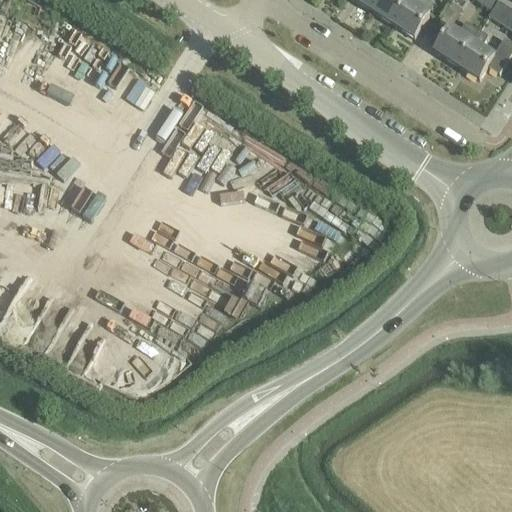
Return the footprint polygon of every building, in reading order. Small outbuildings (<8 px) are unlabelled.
[(350,0),(370,13),(378,0),(350,0)] [(378,0),(370,13),(393,27),(409,2),(404,0),(378,0)] [(472,0),(493,13),(499,4),(491,0),(472,0)] [(409,2),(393,27),(415,41),(431,17),(409,2)] [(511,12),(499,4),(493,13),(489,20),(511,34),(511,12)] [(463,13),(452,6),(440,25),(450,31),(451,32),(463,13)] [(479,34),(466,26),(459,37),(451,32),(450,31),(435,54),(457,69),(479,34)] [(479,34),(457,69),(480,83),(488,70),(500,78),(511,58),(511,46),(505,42),(494,59),(481,51),(489,40),(479,34)]
